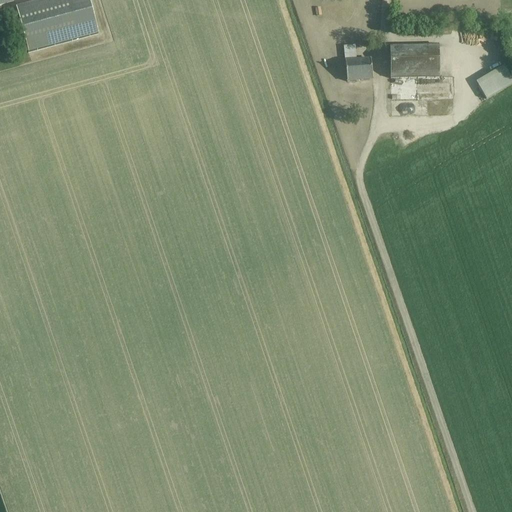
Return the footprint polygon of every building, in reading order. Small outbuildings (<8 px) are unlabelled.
[(98,35),(88,0),(46,0),(16,8),(29,54),(98,35)] [(439,46),(390,47),(390,57),(391,79),(439,78),(439,57),(439,46)] [(344,47),(344,57),(346,83),(372,81),(371,70),(371,60),(356,61),(355,47),(344,47)] [(511,81),(504,69),(478,85),(487,101),(511,85),(511,81)] [(452,87),(391,87),(391,111),(428,111),(428,123),(452,123),(452,87)] [(381,159),(384,162),(394,154),(391,150),(381,159)]
